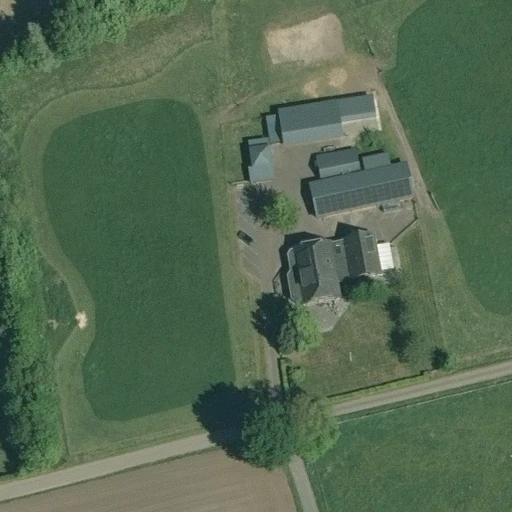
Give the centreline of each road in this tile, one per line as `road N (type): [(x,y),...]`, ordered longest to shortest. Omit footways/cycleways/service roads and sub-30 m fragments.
road 1 (unclassified): [(0,484),(284,422)]
road 2 (unclassified): [(511,365),(284,422)]
